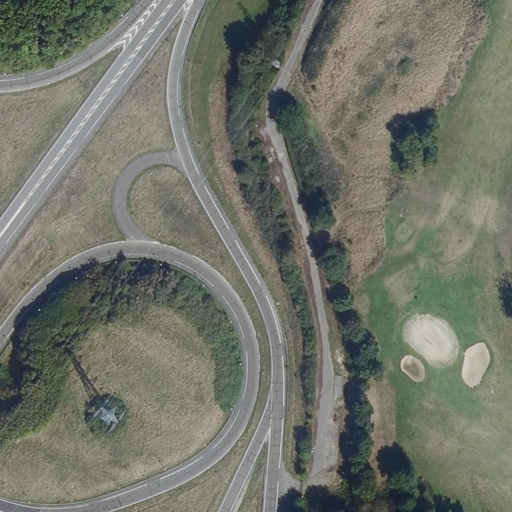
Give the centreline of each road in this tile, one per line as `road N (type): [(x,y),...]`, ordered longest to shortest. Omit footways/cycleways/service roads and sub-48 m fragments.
road 1 (primary): [(0,341),(64,271),(130,250),(197,265),(240,312),(254,371),(242,422),(204,466),(82,511)]
road 2 (primary): [(278,400),(270,319),(206,202),(175,111),(175,66),(199,0)]
road 3 (secondary): [(174,0),(0,234)]
road 4 (primary): [(147,0),(81,60),(0,85)]
road 5 (primary): [(224,511),(278,400)]
